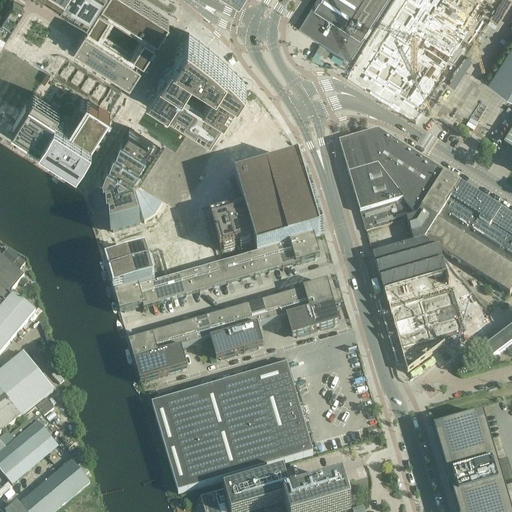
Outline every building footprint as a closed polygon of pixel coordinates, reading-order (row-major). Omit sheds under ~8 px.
[(2,19),(12,25),(24,7),(14,0),(13,0),(7,0),(5,4),(9,7),(2,19)] [(97,0),(66,0),(88,14),(97,0)] [(103,3),(158,39),(159,39),(169,23),(170,22),(169,21),(136,0),(104,0),(103,3)] [(348,54),(382,0),(315,0),(301,24),(348,54)] [(394,34),(368,76),(419,109),(437,81),(434,79),(442,68),(444,70),(488,0),(407,0),(388,30),(394,34)] [(89,25),(99,32),(110,14),(100,8),(89,25)] [(0,29),(7,34),(12,25),(2,19),(0,17),(0,29)] [(511,96),(511,24),(511,25),(511,44),(488,81),(511,96)] [(141,66),(141,65),(86,30),(75,46),(75,47),(75,48),(129,83),(130,83),(131,82),(141,66)] [(189,33),(175,56),(172,61),(168,67),(165,72),(147,100),(153,104),(157,107),(174,117),(177,113),(181,116),(178,120),(179,121),(182,117),(186,119),(184,123),(195,131),(198,127),(202,129),(199,133),(211,141),(247,84),(238,75),(229,66),(220,57),(219,56),(209,48),(199,41),(189,33)] [(156,43),(145,37),(134,55),(144,61),(156,44),(156,43)] [(66,61),(54,78),(90,101),(98,106),(110,89),(66,61)] [(34,92),(13,124),(15,126),(15,125),(19,128),(21,130),(21,129),(25,132),(27,133),(31,135),(31,136),(33,137),(38,140),(40,141),(55,117),(60,109),(34,92)] [(55,117),(40,141),(40,142),(59,154),(59,153),(68,159),(68,160),(69,159),(77,165),(78,165),(110,114),(98,106),(90,101),(72,129),(70,127),(55,117)] [(97,178),(97,179),(98,179),(102,187),(100,188),(106,198),(103,199),(109,209),(106,210),(112,220),(110,221),(115,231),(113,232),(113,233),(140,225),(127,183),(153,143),(141,136),(142,136),(129,128),(122,138),(125,140),(116,149),(118,150),(109,159),(112,160),(103,169),(105,170),(98,178),(97,178)] [(416,218),(443,175),(444,174),(378,132),(339,143),(349,176),(366,233),(393,225),(394,230),(410,226),(409,220),(413,219),(410,211),(406,212),(403,201),(416,218)] [(511,133),(503,147),(511,152),(511,133)] [(320,235),(317,225),(299,162),(235,180),(243,206),(253,242),(257,255),(320,236),(320,235)] [(511,218),(503,212),(502,213),(460,186),(460,185),(444,175),(422,210),(437,221),(511,268),(511,218)] [(243,206),(209,216),(220,252),(253,242),(243,206)] [(421,235),(427,227),(432,230),(437,221),(422,210),(417,218),(413,219),(409,220),(410,226),(416,244),(424,242),(426,238),(421,235)] [(511,292),(511,268),(437,221),(432,230),(427,227),(421,235),(426,238),(424,242),(439,251),(451,259),(460,265),(510,296),(511,292)] [(137,232),(113,239),(120,262),(144,255),(137,232)] [(320,260),(314,239),(290,246),(296,267),(320,260)] [(467,327),(458,296),(453,298),(446,276),(443,265),(439,251),(424,242),(416,244),(373,257),(408,374),(463,332),(462,329),(467,327)] [(296,267),(290,246),(277,250),(283,271),(296,267)] [(0,306),(24,277),(19,272),(26,264),(9,249),(1,258),(0,256),(0,306)] [(283,271),(277,250),(263,254),(269,275),(283,271)] [(269,275),(263,254),(249,258),(255,279),(269,275)] [(110,281),(110,282),(111,282),(112,282),(113,281),(115,284),(117,290),(119,294),(119,295),(154,285),(146,255),(123,262),(111,265),(111,266),(110,266),(110,267),(111,266),(112,271),(113,280),(111,281),(110,281)] [(255,279),(249,258),(235,262),(241,283),(255,279)] [(241,283),(235,262),(221,266),(227,287),(241,283)] [(227,287),(221,266),(208,270),(214,291),(227,287)] [(214,291),(208,270),(194,274),(200,295),(214,291)] [(200,295),(194,274),(180,278),(186,299),(200,295)] [(186,299),(180,278),(166,282),(172,303),(186,299)] [(172,303),(166,282),(152,286),(158,307),(172,303)] [(333,306),(327,285),(303,292),(310,313),(311,312),(333,306)] [(158,307),(152,286),(138,290),(143,308),(144,311),(158,307)] [(143,308),(138,290),(115,297),(120,315),(143,308)] [(296,317),(310,313),(303,292),(290,296),(296,317)] [(0,310),(0,354),(16,335),(36,312),(14,294),(0,310)] [(288,319),(296,317),(290,296),(276,300),(282,321),(288,319)] [(268,325),(282,321),(276,300),(262,304),(268,325)] [(259,328),(268,325),(262,304),(248,308),(255,329),(259,328)] [(333,306),(311,312),(317,333),(341,326),(335,305),(333,306)] [(241,333),(255,329),(248,308),(235,312),(241,333)] [(235,334),(241,333),(235,312),(221,316),(227,337),(235,334)] [(296,317),(288,319),(294,339),(317,333),(311,312),(310,313),(296,317)] [(213,341),(227,337),(221,316),(207,320),(213,341)] [(212,341),(213,341),(207,320),(193,324),(199,345),(212,341)] [(185,349),(199,345),(193,324),(179,328),(185,349)] [(183,350),(185,349),(179,328),(166,332),(172,353),(183,350)] [(241,333),(235,334),(242,355),(265,348),(259,328),(255,329),(241,333)] [(493,360),(511,345),(511,329),(486,349),(493,360)] [(159,357),(172,353),(166,332),(151,337),(152,339),(158,357),(159,357)] [(213,341),(212,341),(218,362),(242,355),(235,334),(227,337),(213,341)] [(158,357),(152,339),(129,346),(134,364),(136,364),(158,357)] [(159,357),(166,377),(189,370),(183,350),(172,353),(159,357)] [(0,435),(54,392),(24,355),(0,373),(0,435)] [(158,357),(136,364),(142,384),(166,377),(159,357),(158,357)] [(287,367),(152,406),(178,495),(313,456),(313,455),(287,367)] [(55,447),(50,440),(51,439),(50,437),(43,429),(51,422),(49,419),(46,421),(41,415),(35,420),(31,420),(10,436),(9,434),(0,441),(0,440),(0,471),(5,477),(14,470),(19,476),(55,447)] [(452,494),(457,511),(511,511),(503,485),(511,482),(511,476),(507,461),(497,464),(483,416),(434,431),(449,485),(450,484),(453,493),(452,494)] [(57,511),(90,484),(72,462),(12,511),(57,511)] [(319,491),(314,493),(291,499),(284,475),(224,492),(200,500),(203,511),(347,511),(351,511),(344,484),(343,484),(319,491)]
